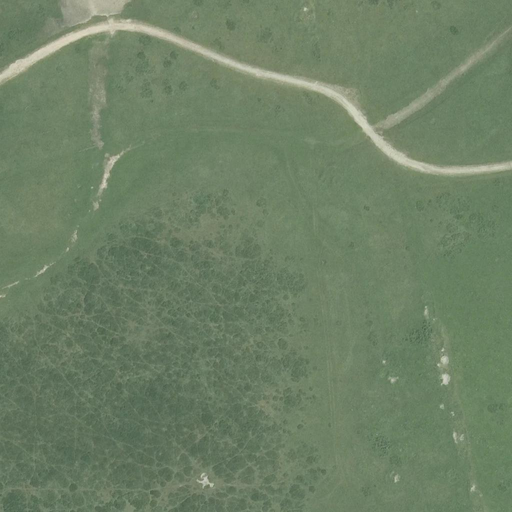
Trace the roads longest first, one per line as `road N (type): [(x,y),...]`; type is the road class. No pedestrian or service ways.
road 1 (track): [(0,288),(57,260),(87,219),(109,163),(140,141),(182,128),(329,143),(357,138),(421,101),(511,23)]
road 2 (track): [(0,77),(85,31),(157,31),(252,71),(334,93),(388,150),(422,167),(511,164)]
road 3 (track): [(352,511),(334,441),(314,218),(274,138)]
